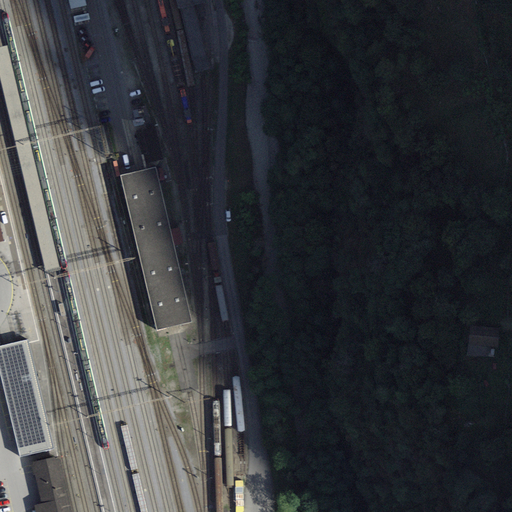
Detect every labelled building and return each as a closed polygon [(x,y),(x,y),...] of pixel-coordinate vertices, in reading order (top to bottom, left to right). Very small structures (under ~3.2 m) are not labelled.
[(86,0),(70,0),(72,10),(88,8),(86,0)] [(176,0),(179,10),(194,6),(206,3),(204,0),(176,0)] [(194,6),(179,10),(196,72),(210,69),(194,6)] [(0,46),(0,78),(46,273),(60,270),(7,45),(0,46)] [(155,127),(135,132),(144,165),(164,160),(155,127)] [(120,177),(157,331),(191,323),(155,168),(120,177)] [(471,325),(467,355),(488,358),(489,346),(498,347),(500,328),(471,325)] [(28,339),(0,345),(0,371),(20,456),(54,448),(28,339)] [(179,379),(168,382),(175,412),(186,410),(179,379)] [(70,511),(57,458),(32,462),(42,503),(34,505),(36,511),(70,511)]
